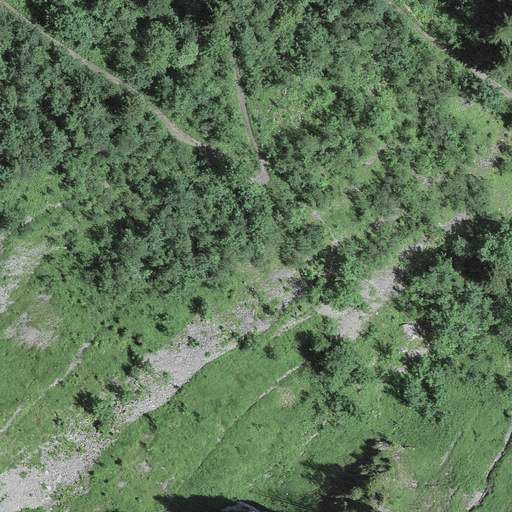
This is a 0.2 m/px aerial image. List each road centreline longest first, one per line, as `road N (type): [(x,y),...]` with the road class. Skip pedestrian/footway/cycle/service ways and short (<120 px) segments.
road 1 (track): [(215,0),(264,176),(257,193),(0,12)]
road 2 (track): [(511,97),(380,0)]
